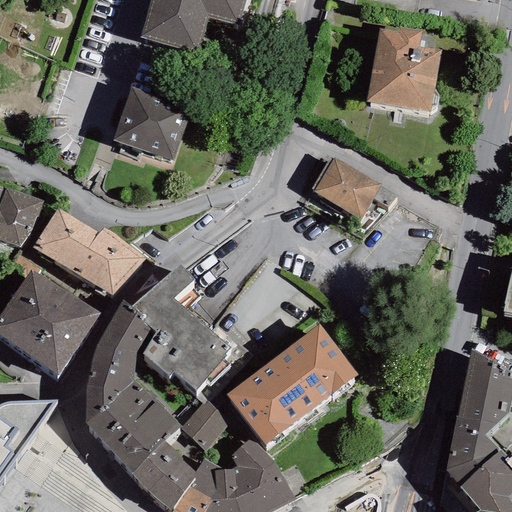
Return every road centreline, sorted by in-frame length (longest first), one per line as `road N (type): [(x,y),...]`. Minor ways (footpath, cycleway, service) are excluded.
road 1 (primary): [(511,26),(428,465)]
road 2 (residential): [(67,393),(123,295),(252,195)]
road 3 (residential): [(315,0),(286,126),(252,195)]
road 4 (residential): [(428,465),(393,465),(300,511)]
